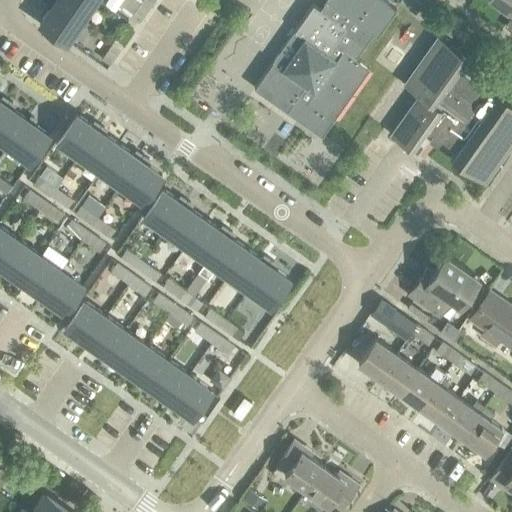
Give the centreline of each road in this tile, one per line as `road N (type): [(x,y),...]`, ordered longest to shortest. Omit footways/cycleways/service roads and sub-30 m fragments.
road 1 (residential): [(372,274),(5,14),(15,0)]
road 2 (residential): [(372,274),(413,218),(440,209),(511,245)]
road 3 (residential): [(203,511),(292,388)]
road 4 (tertiary): [(121,489),(0,401)]
road 5 (residential): [(292,388),(372,274)]
